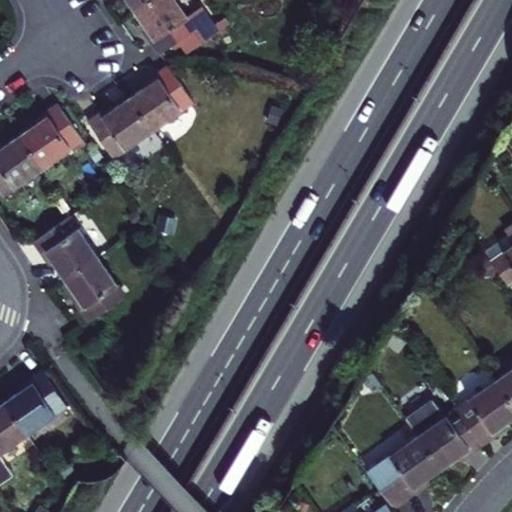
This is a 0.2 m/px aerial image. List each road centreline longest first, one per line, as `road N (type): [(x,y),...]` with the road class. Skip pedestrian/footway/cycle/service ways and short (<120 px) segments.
road 1 (trunk): [(197,511),(502,0)]
road 2 (trunk): [(442,0),(138,511)]
road 3 (residential): [(0,77),(73,24),(55,0)]
